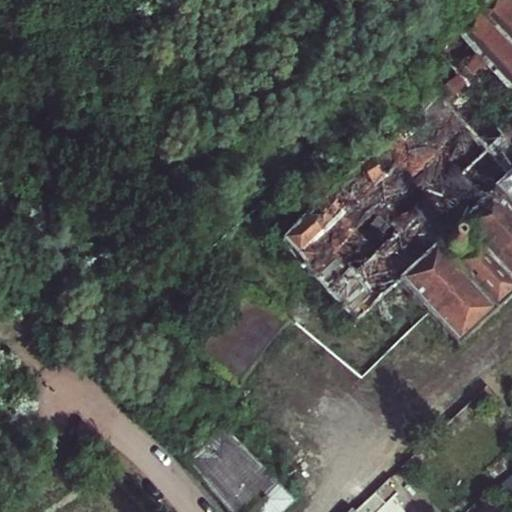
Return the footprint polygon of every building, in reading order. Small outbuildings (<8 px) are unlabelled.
[(279,248),(353,327),(397,286),(457,349),(511,296),(511,0),(485,0),(410,70),(409,71),(409,72),(409,73),(409,75),(409,76),(435,102),(279,248)] [(249,298),(243,299),(197,358),(236,389),(285,326),(249,298)] [(179,430),(203,403),(190,391),(166,419),(179,430)] [(208,473),(237,445),(221,429),(184,463),(193,474),(201,465),(208,473)] [(283,511),(293,503),(237,445),(208,473),(201,465),(193,474),(225,511),(283,511)] [(420,500),(416,496),(408,505),(412,509),(420,500)] [(474,508),(478,511),(489,511),(493,508),(484,499),(474,508)] [(412,509),(414,511),(422,511),(427,508),(420,500),(412,509)]
